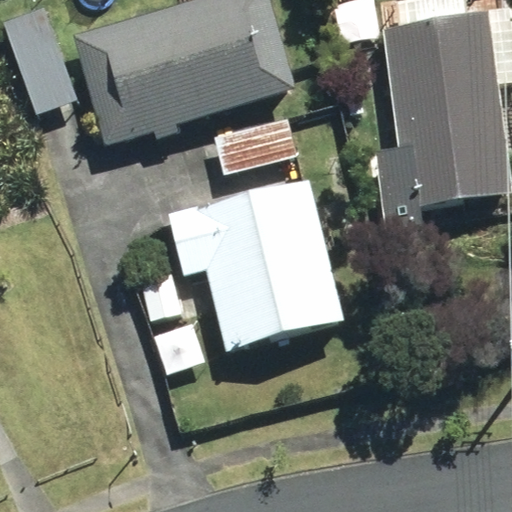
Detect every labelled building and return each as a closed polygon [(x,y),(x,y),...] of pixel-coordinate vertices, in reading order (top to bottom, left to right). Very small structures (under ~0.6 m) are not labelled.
[(239,0),(82,44),(112,154),(306,100),(277,0),(239,0)] [(11,30),(42,122),(83,108),(51,16),(11,30)] [(394,38),(416,219),(511,207),(511,112),(501,25),(394,38)] [(218,143),(226,185),(307,170),(299,128),(218,143)] [(213,279),(235,364),(356,333),(319,192),(207,220),(205,215),(175,224),(190,284),(213,279)] [(186,320),(176,283),(148,290),(158,328),(186,320)]
